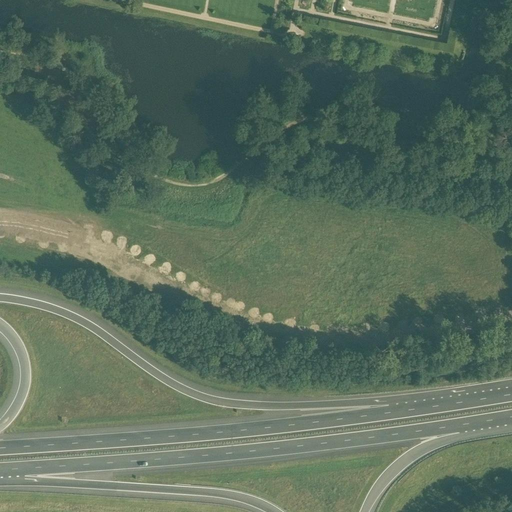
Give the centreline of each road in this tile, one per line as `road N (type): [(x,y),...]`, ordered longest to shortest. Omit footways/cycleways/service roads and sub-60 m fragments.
road 1 (track): [(0,218),(92,244),(213,312),(311,342),(335,346),(511,324)]
road 2 (motorway): [(0,470),(196,459),(471,425)]
road 3 (motorway): [(419,408),(198,393),(69,311),(0,294)]
road 4 (motorway): [(419,408),(0,447)]
road 5 (motorway): [(0,479),(202,495),(267,511)]
road 6 (motorway): [(362,511),(395,468),(471,425)]
